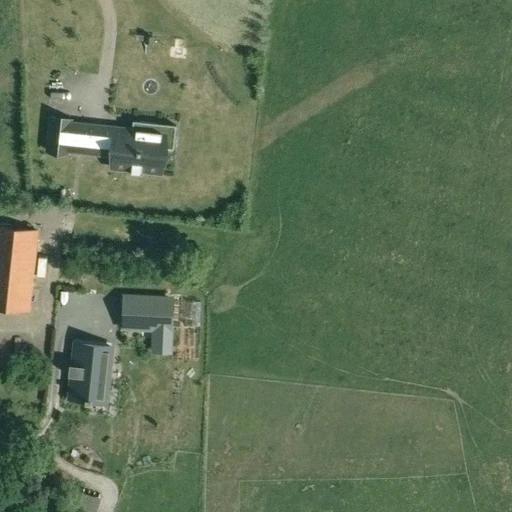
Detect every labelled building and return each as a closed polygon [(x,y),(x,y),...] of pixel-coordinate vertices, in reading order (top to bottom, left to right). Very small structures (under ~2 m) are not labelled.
[(67,151),(112,156),(115,129),(131,131),(132,129),(70,122),(70,120),(51,118),(48,151),(67,153),(67,151)] [(132,121),(132,129),(131,131),(115,129),(112,156),(111,167),(131,169),(130,173),(141,174),(141,170),(161,172),(164,149),(165,134),(161,134),(162,124),(132,121)] [(0,308),(28,312),(32,272),(37,231),(0,227),(0,308)] [(82,270),(80,284),(105,287),(107,273),(82,270)] [(174,298),(127,296),(126,328),(172,330),(174,298)] [(33,343),(32,357),(62,358),(63,343),(33,343)] [(111,347),(76,343),(73,364),(69,364),(68,375),(72,376),(70,399),(84,401),(84,402),(90,403),(91,401),(105,403),(111,347)]
